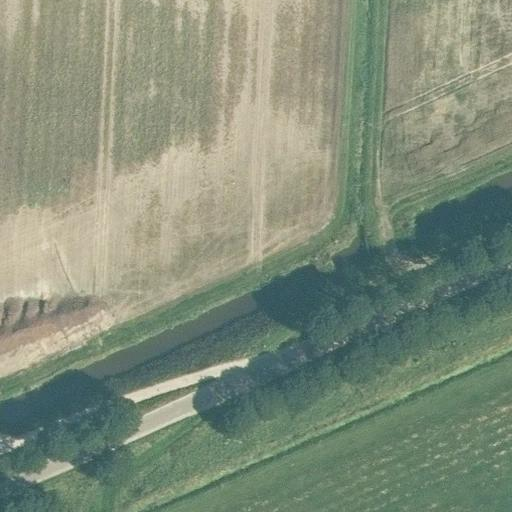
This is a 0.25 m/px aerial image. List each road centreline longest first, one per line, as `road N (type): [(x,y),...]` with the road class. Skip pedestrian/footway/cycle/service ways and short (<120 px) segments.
road 1 (unclassified): [(0,495),(265,373)]
road 2 (unclassified): [(0,452),(96,408),(265,373)]
road 3 (unclassified): [(265,373),(511,260)]
